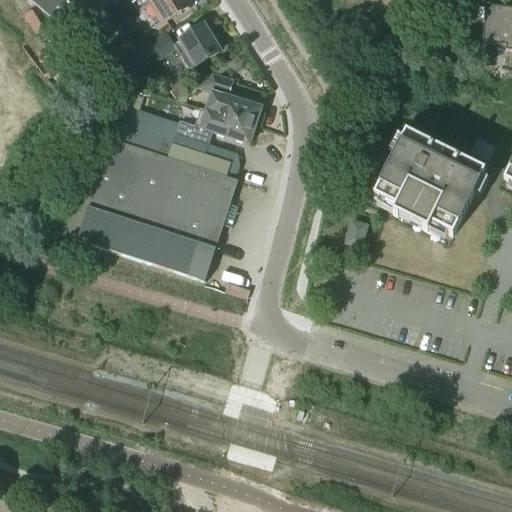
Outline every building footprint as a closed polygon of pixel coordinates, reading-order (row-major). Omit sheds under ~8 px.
[(26,0),(59,25),(78,12),(78,11),(95,0),(26,0)] [(129,0),(137,12),(157,0),(129,0)] [(185,0),(157,0),(137,12),(138,13),(151,5),(157,15),(150,20),(156,29),(190,8),(185,0)] [(81,16),(78,12),(59,25),(84,44),(107,29),(97,13),(102,9),(98,6),(81,16)] [(511,10),(485,8),(481,46),(505,49),(505,53),(511,54),(511,10)] [(166,37),(118,68),(127,82),(175,51),(189,73),(219,53),(218,52),(222,49),(214,36),(210,38),(203,27),(173,47),(166,37)] [(118,50),(108,56),(115,68),(125,61),(118,50)] [(212,77),(196,91),(212,96),(206,113),(254,129),(260,111),(226,100),(232,83),(212,77)] [(87,152),(59,238),(202,285),(236,184),(231,183),(154,158),(162,132),(162,131),(119,117),(128,90),(110,84),(88,152),(87,152)] [(184,97),(176,85),(151,101),(163,111),(184,97)] [(254,129),(206,113),(184,106),(175,136),(174,137),(208,148),(212,136),(248,148),(254,129)] [(162,132),(154,158),(231,183),(236,168),(206,158),(209,148),(208,148),(174,137),(175,136),(162,132)] [(405,136),(372,200),(394,211),(391,218),(397,220),(400,213),(424,225),(421,232),(426,235),(430,229),(451,240),(484,175),(405,136)] [(487,164),(494,150),(476,141),(469,155),(487,164)] [(511,162),(502,182),(511,187),(511,162)] [(351,225),(344,246),(359,250),(365,229),(351,225)] [(230,285),(228,294),(252,301),(255,291),(230,285)]
